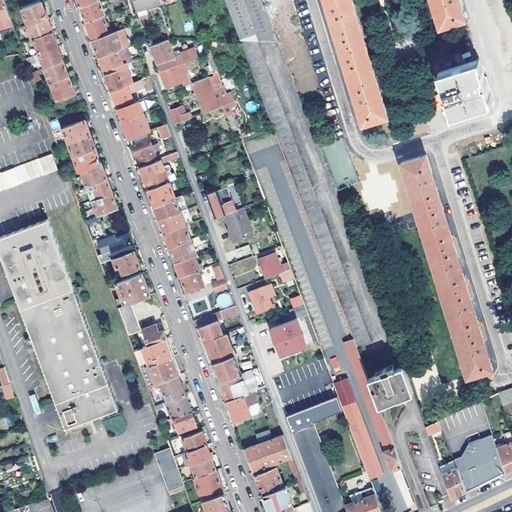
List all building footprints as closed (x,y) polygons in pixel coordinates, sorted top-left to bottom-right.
[(0,0),(0,31),(14,28),(3,0),(0,0)] [(86,21),(104,15),(105,15),(99,0),(98,0),(81,7),(86,21)] [(160,0),(131,0),(135,12),(162,3),(160,0)] [(225,0),(240,39),(255,40),(278,40),(262,0),(225,0)] [(353,91),(363,124),(387,117),(350,0),(324,0),(325,1),(340,51),(353,91)] [(458,0),(431,0),(440,28),(465,20),(460,6),(458,0)] [(22,9),(28,24),(47,17),(46,14),(41,2),(22,9)] [(104,15),(86,21),(93,40),(108,35),(104,26),(107,25),(104,15)] [(31,39),(52,31),(47,17),(28,24),(26,25),(31,39)] [(58,46),(52,31),(31,39),(27,40),(30,48),(36,45),(38,53),(58,46)] [(99,57),(118,50),(122,49),(116,32),(112,33),(108,35),(93,40),(99,57)] [(219,39),(204,39),(208,48),(219,48),(219,39)] [(240,39),(353,338),(356,346),(370,340),(255,40),(240,39)] [(184,63),(198,58),(195,48),(180,53),(181,55),(174,58),(167,40),(150,46),(160,72),(184,63)] [(44,67),(63,60),(58,46),(38,53),(44,67)] [(102,65),(104,70),(123,64),(118,50),(99,57),(100,59),(97,61),(99,66),(102,65)] [(25,58),(27,64),(36,60),(40,69),(44,67),(38,53),(25,58)] [(217,72),(210,54),(206,55),(209,66),(204,67),(207,75),(217,72)] [(49,83),(51,82),(69,75),(63,60),(44,67),(49,83)] [(483,81),(477,60),(438,72),(451,115),(490,102),(483,81)] [(184,63),(160,72),(167,88),(183,82),(184,85),(190,82),(186,72),(180,75),(179,71),(186,68),(184,63)] [(37,70),(31,72),(34,82),(40,79),(37,70)] [(112,91),(134,83),(129,71),(120,74),(119,71),(106,75),(112,91)] [(203,113),(219,107),(213,90),(222,87),(220,81),(218,74),(192,84),(203,113)] [(75,93),(69,75),(51,82),(57,99),(75,93)] [(149,77),(134,83),(112,91),(118,108),(135,102),(131,93),(145,87),(150,97),(156,95),(149,77)] [(223,105),(228,103),(226,96),(220,98),(223,105)] [(123,121),(144,113),(140,101),(135,102),(118,108),(123,121)] [(223,105),(233,132),(238,130),(228,103),(223,105)] [(174,123),(190,118),(188,113),(185,115),(182,107),(170,112),(174,123)] [(149,112),(144,113),(150,130),(155,128),(149,112)] [(123,121),(129,138),(146,132),(150,130),(144,113),(123,121)] [(66,136),(68,142),(90,134),(84,119),(63,127),(66,136)] [(167,124),(158,127),(162,138),(171,135),(168,126),(167,124)] [(146,132),(129,138),(136,155),(139,154),(142,162),(155,157),(154,152),(157,151),(155,144),(151,145),(146,132)] [(74,157),(96,148),(90,134),(68,142),(74,157)] [(56,139),(58,146),(68,142),(66,136),(56,139)] [(79,172),(82,171),(101,164),(96,148),(74,157),(79,172)] [(165,156),(167,161),(179,157),(177,152),(177,151),(165,156)] [(0,189),(58,169),(53,154),(0,171),(0,189)] [(436,188),(426,155),(402,162),(467,377),(493,368),(489,356),(476,314),(462,269),(448,226),(436,188)] [(148,190),(169,182),(167,175),(170,174),(169,170),(168,170),(166,167),(164,167),(162,163),(161,159),(139,167),(148,190)] [(87,185),(107,178),(101,164),(82,171),(87,185)] [(91,195),(93,200),(112,193),(107,178),(87,185),(91,195)] [(148,190),(154,206),(176,197),(170,181),(169,182),(148,190)] [(85,197),(91,195),(87,185),(81,187),(85,197)] [(205,189),(207,194),(217,191),(215,186),(205,189)] [(212,207),(216,218),(224,215),(239,209),(235,199),(223,204),(223,202),(222,203),(217,191),(207,194),(212,207)] [(99,215),(118,208),(112,193),(93,200),(99,215)] [(182,195),(176,197),(181,211),(188,209),(182,195)] [(157,216),(159,220),(181,211),(176,197),(154,206),(157,216)] [(86,203),(80,205),(86,220),(91,218),(86,203)] [(224,215),(229,229),(231,228),(232,230),(236,241),(254,234),(244,207),(239,209),(224,215)] [(164,233),(186,225),(181,211),(159,220),(159,221),(163,231),(163,232),(164,233)] [(92,229),(99,224),(94,216),(86,222),(92,229)] [(119,407),(50,219),(0,237),(0,255),(64,428),(119,407)] [(164,233),(169,247),(192,239),(186,225),(164,233)] [(233,242),(236,241),(232,230),(231,228),(229,229),(228,229),(233,242)] [(112,248),(116,258),(134,251),(127,233),(115,237),(113,234),(97,240),(102,253),(112,248)] [(175,263),(194,256),(197,254),(195,248),(192,239),(169,247),(175,263)] [(203,252),(213,248),(211,242),(201,246),(203,252)] [(228,266),(253,256),(248,245),(224,254),(225,257),(228,266)] [(197,254),(203,252),(201,246),(195,248),(197,254)] [(134,251),(116,258),(113,259),(116,268),(118,267),(119,270),(121,269),(122,274),(140,267),(134,251)] [(258,259),(266,278),(280,273),(291,269),(288,262),(282,264),(284,269),(281,269),(275,252),(258,259)] [(175,263),(180,276),(198,270),(199,269),(194,256),(175,263)] [(216,272),(220,282),(225,279),(222,269),(216,272)] [(284,280),(293,276),(291,269),(280,273),(284,280)] [(201,276),(198,270),(180,276),(186,292),(210,283),(206,274),(201,276)] [(117,282),(126,304),(131,302),(151,295),(142,273),(117,282)] [(216,292),(228,287),(225,279),(220,282),(213,284),(216,292)] [(264,286),(249,292),(253,302),(257,314),(273,308),(264,286)] [(233,305),(229,292),(215,297),(220,309),(233,305)] [(138,332),(142,331),(131,302),(126,304),(118,307),(129,336),(138,332)] [(304,304),(290,309),(294,318),(301,315),(302,317),(304,316),(308,314),(304,304)] [(223,319),(238,314),(235,305),(220,311),(223,319)] [(200,327),(218,320),(223,319),(220,311),(197,319),(200,327)] [(308,314),(304,316),(314,342),(318,340),(308,314)] [(307,346),(296,318),(270,328),(282,359),(300,352),(299,349),(307,346)] [(205,342),(223,335),(218,320),(200,327),(205,342)] [(143,347),(167,338),(164,330),(162,331),(161,329),(159,330),(157,325),(142,331),(138,332),(143,347)] [(212,360),(213,363),(234,355),(237,354),(236,351),(234,352),(226,333),(223,335),(205,342),(212,360)] [(143,347),(150,365),(173,356),(167,338),(143,347)] [(353,338),(344,341),(386,450),(384,451),(392,469),(402,466),(379,405),(368,378),(356,346),(353,338)] [(219,379),(220,381),(241,373),(240,369),(234,355),(213,363),(219,379)] [(157,383),(178,375),(180,374),(174,359),(173,356),(150,365),(141,368),(148,387),(157,383)] [(368,378),(379,405),(409,394),(412,392),(401,365),(398,366),(394,367),(393,364),(376,371),(377,374),(368,378)] [(0,367),(0,373),(4,384),(10,382),(4,366),(0,367)] [(227,400),(251,391),(258,388),(251,370),(250,370),(241,373),(220,381),(221,383),(227,400)] [(164,393),(168,402),(185,395),(178,375),(157,383),(161,394),(164,393)] [(334,383),(369,478),(383,473),(347,379),(334,383)] [(1,385),(6,399),(14,396),(10,382),(4,384),(1,385)] [(511,387),(499,392),(503,406),(511,402),(511,387)] [(251,391),(227,400),(234,419),(244,415),(245,419),(251,416),(250,414),(256,412),(257,410),(251,391)] [(174,417),(191,411),(185,395),(168,402),(167,402),(173,418),(174,417)] [(191,411),(174,417),(179,431),(196,425),(191,411)] [(425,426),(428,435),(442,428),(439,420),(425,426)] [(347,511),(345,505),(314,424),(303,428),(307,438),(295,443),(321,511),(330,511),(332,511),(347,511)] [(303,428),(291,432),(295,443),(307,438),(303,428)] [(183,438),(188,452),(207,445),(201,430),(183,438)] [(497,447),(494,438),(492,433),(481,438),(469,442),(462,455),(459,456),(454,458),(457,466),(466,490),(472,488),(479,484),(491,479),(505,472),(497,447)] [(254,472),(288,459),(292,457),(283,434),(245,448),(250,461),(254,472)] [(511,441),(497,447),(505,472),(509,470),(511,468),(511,441)] [(191,464),(211,457),(207,445),(188,452),(186,453),(191,464)] [(170,447),(154,454),(167,487),(183,481),(178,469),(174,458),(172,452),(170,447)] [(172,452),(174,458),(181,455),(179,449),(172,452)] [(191,464),(186,453),(182,454),(184,460),(183,460),(185,466),(191,464)] [(191,464),(196,478),(216,470),(211,457),(191,464)] [(288,459),(297,482),(301,480),(292,457),(288,459)] [(256,476),(263,495),(284,486),(276,466),(255,474),(256,476)] [(457,466),(442,473),(450,494),(452,497),(455,495),(466,490),(457,466)] [(195,478),(203,501),(224,492),(223,489),(216,470),(196,478),(195,478)] [(297,482),(301,493),(305,492),(301,480),(297,482)] [(183,481),(167,487),(169,492),(185,486),(183,481)] [(281,511),(287,510),(293,508),(290,498),(291,498),(286,486),(284,486),(263,495),(268,511),(281,511)] [(345,505),(347,511),(382,511),(373,486),(360,491),(362,499),(345,505)] [(203,501),(206,511),(231,511),(225,496),(224,492),(203,501)] [(296,508),(297,511),(311,511),(307,503),(296,508)]
